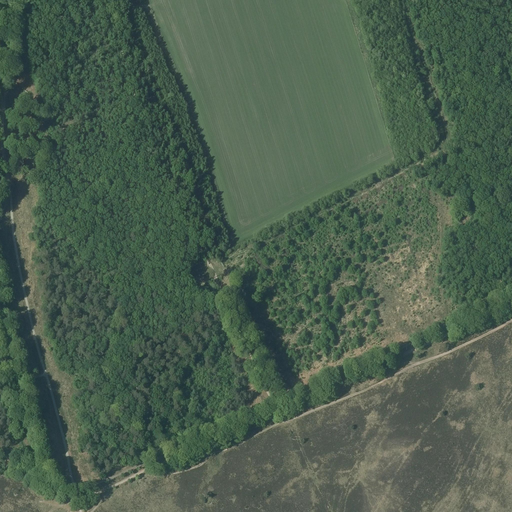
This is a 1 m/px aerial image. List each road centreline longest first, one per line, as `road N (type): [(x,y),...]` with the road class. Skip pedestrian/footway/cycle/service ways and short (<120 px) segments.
road 1 (track): [(74,490),(511,294)]
road 2 (track): [(110,0),(142,139),(277,412)]
road 3 (track): [(511,320),(201,465),(135,474)]
road 4 (track): [(511,302),(277,412)]
road 5 (track): [(277,412),(77,502)]
